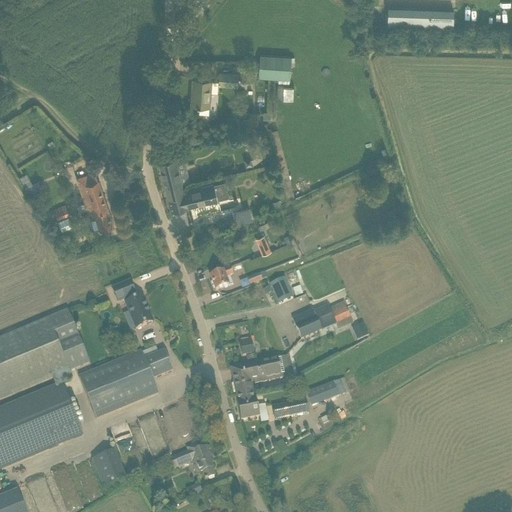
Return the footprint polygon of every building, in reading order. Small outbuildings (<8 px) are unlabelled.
[(455,29),(456,9),(390,7),(389,27),(455,29)] [(258,78),(289,80),(291,57),(259,55),(258,78)] [(217,86),(237,87),(238,74),(218,73),(217,86)] [(193,80),(191,106),(210,107),(211,81),(193,80)] [(192,126),(198,133),(206,126),(200,119),(192,126)] [(253,152),(258,146),(252,140),(246,146),(253,152)] [(158,163),(171,213),(229,198),(225,182),(213,185),(213,184),(183,192),(175,159),(158,163)] [(75,179),(89,221),(95,219),(99,232),(113,227),(98,181),(97,181),(95,172),(75,179)] [(53,210),(57,220),(69,215),(65,205),(53,210)] [(58,221),(62,231),(75,227),(71,216),(58,221)] [(258,227),(260,231),(269,227),(267,223),(258,227)] [(253,237),(261,255),(270,252),(262,233),(253,237)] [(225,278),(233,275),(230,268),(210,276),(216,291),(228,286),(225,278)] [(246,279),(249,285),(266,278),(263,272),(246,279)] [(284,278),(270,284),(275,297),(290,290),(284,278)] [(130,282),(112,289),(117,302),(124,299),(125,303),(124,304),(134,330),(143,326),(152,322),(142,296),(135,299),(133,295),(135,294),(130,282)] [(291,319),(300,340),(336,325),(350,318),(345,308),(331,314),(327,306),(313,312),(312,310),(291,319)] [(69,371),(89,362),(68,312),(0,339),(0,399),(53,377),(57,386),(61,385),(70,381),(72,378),(69,371)] [(351,329),(356,341),(368,335),(363,323),(351,329)] [(254,353),(252,341),(240,344),(243,356),(254,353)] [(78,378),(96,419),(158,394),(152,380),(173,371),(164,351),(144,359),(141,352),(78,378)] [(251,385),(293,376),(291,365),(279,367),(278,358),(230,368),(238,405),(238,406),(242,421),(259,418),(251,385)] [(305,394),(311,408),(345,394),(339,380),(305,394)] [(0,469),(82,435),(61,385),(57,386),(0,410),(0,469)] [(441,385),(430,389),(439,413),(450,409),(441,385)] [(424,394),(413,400),(441,453),(452,447),(424,394)] [(271,408),(274,421),(308,414),(305,401),(271,408)] [(327,416),(320,420),(323,424),(330,420),(327,416)] [(456,418),(452,420),(458,429),(456,430),(462,440),(480,428),(472,416),(460,424),(456,418)] [(186,450),(186,452),(169,459),(174,470),(191,463),(196,476),(202,474),(205,481),(207,480),(207,479),(214,476),(211,468),(212,468),(209,459),(211,458),(206,448),(199,451),(196,445),(186,450)] [(92,460),(103,488),(125,478),(114,451),(92,460)] [(186,490),(190,498),(202,493),(198,484),(186,490)] [(0,499),(0,511),(32,511),(23,489),(0,499)] [(362,504),(365,511),(380,511),(381,511),(375,498),(362,504)]
